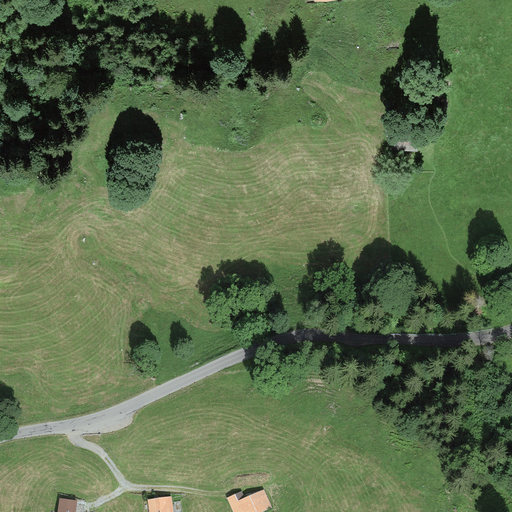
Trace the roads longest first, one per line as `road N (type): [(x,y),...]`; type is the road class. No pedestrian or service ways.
road 1 (unclassified): [(511,329),(483,339),(301,337),(101,416),(0,436)]
road 2 (track): [(62,426),(109,463),(123,485),(241,490)]
